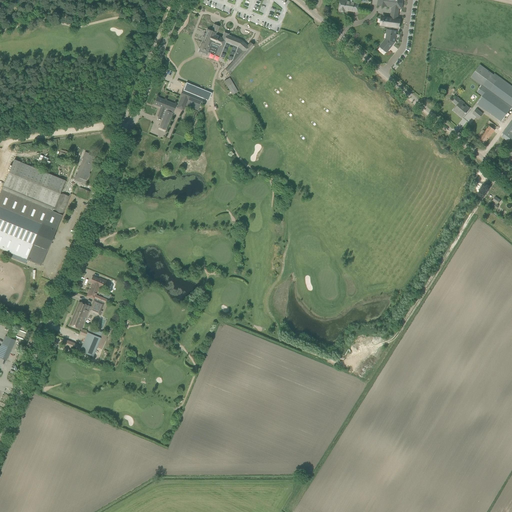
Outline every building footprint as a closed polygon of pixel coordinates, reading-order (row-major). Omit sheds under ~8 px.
[(340,0),(340,4),(339,9),(340,9),(339,11),(344,12),(345,10),(357,12),(358,7),(358,3),(354,2),(354,1),(353,0),(348,0),(348,1),(343,0),(342,0),(340,0)] [(378,0),(378,1),(377,5),(387,7),(392,7),(392,11),(398,12),(399,8),(401,9),(402,0),(378,0)] [(386,39),(381,45),(388,51),(394,43),(396,31),(394,30),(395,28),(398,29),(400,19),(397,18),(398,15),(391,14),(391,17),(384,16),(382,26),(389,27),(389,30),(387,39),(386,39)] [(200,48),(198,52),(206,56),(208,51),(216,54),(215,55),(219,57),(223,48),(225,42),(238,47),(234,56),(232,61),(225,70),(228,73),(253,45),(250,42),(247,45),(242,40),(231,36),(228,35),(224,33),(223,35),(222,38),(215,35),(216,33),(216,32),(219,27),(214,25),(211,30),(212,30),(212,31),(207,29),(200,48)] [(511,106),(511,86),(495,73),(494,75),(492,73),(480,65),(470,77),(482,86),(489,91),(509,106),(506,110),(484,94),(477,104),(501,121),(511,106)] [(224,81),(229,90),(232,95),(235,93),(238,91),(229,78),(224,81)] [(181,96),(178,103),(185,105),(188,99),(201,104),(204,97),(182,89),(180,96),(181,96)] [(157,97),(154,104),(160,107),(157,116),(162,118),(159,127),(165,130),(176,105),(157,97)] [(457,97),(457,98),(453,102),(457,105),(453,110),(462,118),(469,109),(464,104),(464,103),(457,97)] [(483,114),(477,110),(473,114),(479,119),(483,114)] [(511,120),(503,133),(511,139),(511,120)] [(489,121),(479,134),(477,137),(476,136),(475,138),(484,144),(497,127),(489,121)] [(511,152),(508,149),(505,153),(502,157),(506,160),(509,156),(511,152)] [(75,180),(80,182),(85,184),(95,157),(88,154),(89,153),(85,152),(82,158),(83,159),(75,180)] [(39,160),(48,163),(50,158),(41,154),(39,160)] [(70,194),(69,196),(62,194),(60,194),(65,181),(14,160),(0,193),(0,248),(36,263),(41,265),(71,194),(70,194)] [(80,187),(76,196),(86,200),(90,192),(80,187)] [(495,197),(492,202),(493,203),(491,206),(496,209),(499,206),(497,205),(500,201),(495,197)] [(104,302),(106,303),(107,300),(96,295),(99,287),(104,288),(104,287),(105,287),(108,281),(100,278),(99,279),(97,278),(92,276),(90,282),(92,283),(90,287),(91,288),(90,290),(89,289),(87,296),(91,298),(94,299),(94,298),(104,302)] [(79,302),(69,325),(81,330),(88,314),(89,311),(88,311),(88,310),(86,309),(87,305),(84,304),(79,302)] [(86,337),(80,351),(93,356),(97,347),(101,349),(107,336),(103,334),(103,333),(90,328),(88,332),(82,329),(80,334),(86,337)] [(5,336),(0,348),(0,357),(6,360),(14,340),(5,336)] [(78,349),(79,343),(63,339),(61,344),(78,349)]
